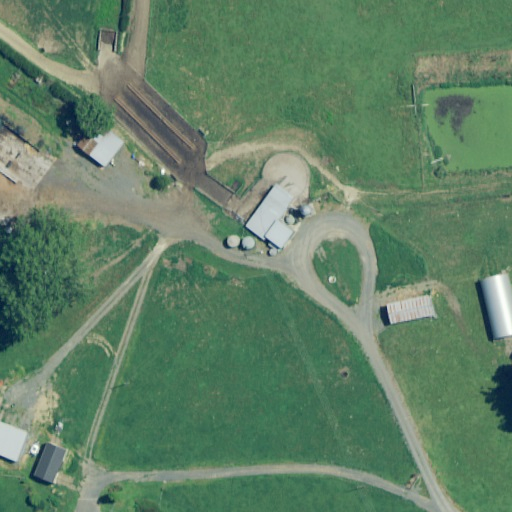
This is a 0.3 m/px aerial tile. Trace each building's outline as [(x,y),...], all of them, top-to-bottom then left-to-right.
[(125,143),(112,132),(107,139),(92,127),(78,145),(106,167),(125,143)] [(289,208),(270,194),(247,226),(265,240),(268,237),(274,241),(271,246),(280,253),(296,232),(280,220),(289,208)] [(511,336),(511,294),(508,275),(481,281),(494,340),(511,336)] [(434,316),(430,296),(388,305),(392,325),(434,316)] [(68,452),(49,444),(36,476),(55,484),(68,452)]
